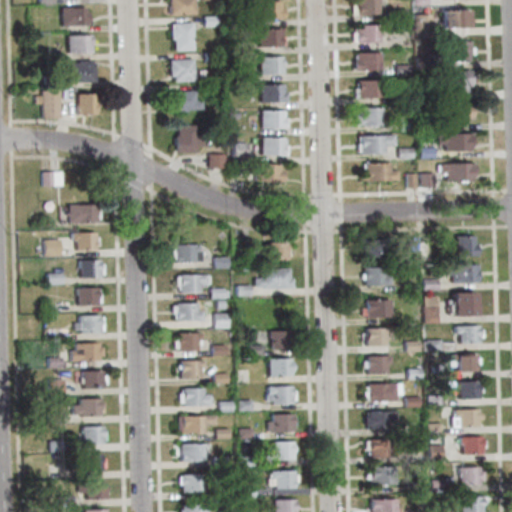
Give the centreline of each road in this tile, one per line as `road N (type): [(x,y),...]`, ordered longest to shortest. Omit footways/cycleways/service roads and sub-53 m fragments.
road 1 (residential): [(511,209),(251,211),(112,153),(0,139)]
road 2 (residential): [(329,511),(314,0)]
road 3 (residential): [(139,511),(126,0)]
